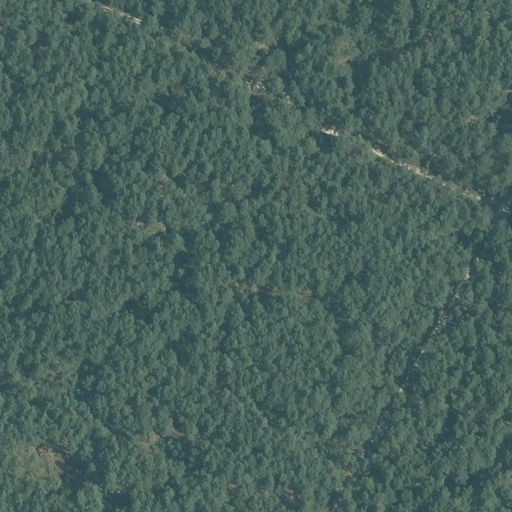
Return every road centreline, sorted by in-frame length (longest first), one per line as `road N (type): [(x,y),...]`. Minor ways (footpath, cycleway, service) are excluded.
road 1 (track): [(504,214),(267,99),(171,32),(81,0)]
road 2 (track): [(334,511),(511,202)]
